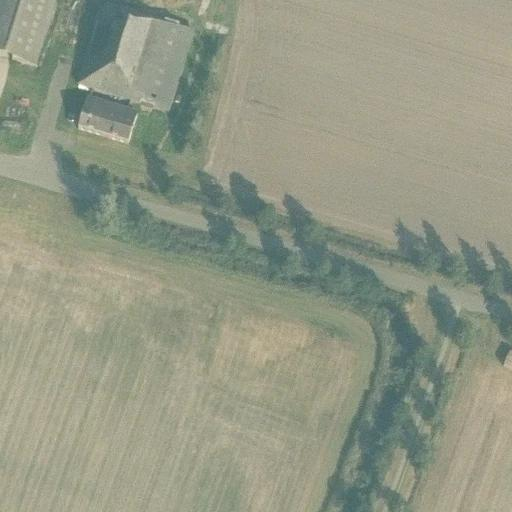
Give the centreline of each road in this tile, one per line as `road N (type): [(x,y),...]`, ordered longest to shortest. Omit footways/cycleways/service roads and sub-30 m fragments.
road 1 (unclassified): [(511,315),(0,165)]
road 2 (track): [(384,511),(460,300)]
